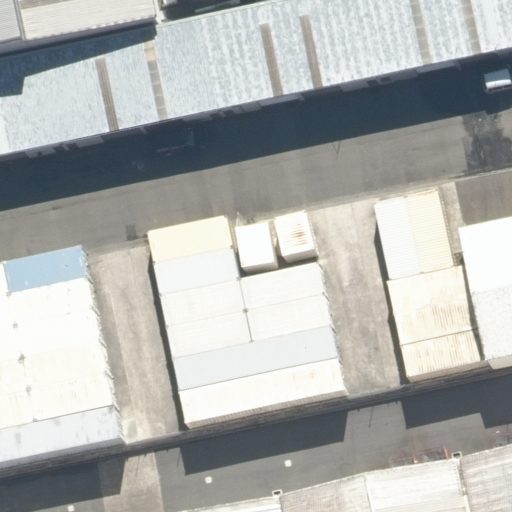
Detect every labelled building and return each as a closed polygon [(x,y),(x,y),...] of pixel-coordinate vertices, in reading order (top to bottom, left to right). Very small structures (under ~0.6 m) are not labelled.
[(511,0),(252,0),(0,54),(0,161),(511,52),(511,0)] [(0,0),(0,39),(117,14),(113,0),(0,0)] [(511,211),(455,222),(373,238),(399,379),(481,364),(511,358),(511,211)] [(316,229),(147,266),(182,432),(352,395),(316,229)] [(83,285),(0,305),(0,464),(120,435),(83,285)] [(511,511),(511,432),(139,511),(511,511)]
